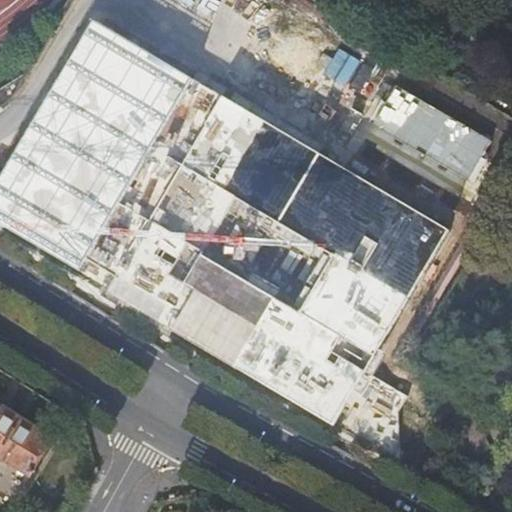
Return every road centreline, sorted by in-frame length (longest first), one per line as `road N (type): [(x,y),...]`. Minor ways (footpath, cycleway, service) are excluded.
road 1 (secondary): [(427,511),(187,375)]
road 2 (secondary): [(187,375),(0,259)]
road 3 (secondary): [(0,331),(157,429)]
road 4 (secondary): [(157,429),(306,511)]
